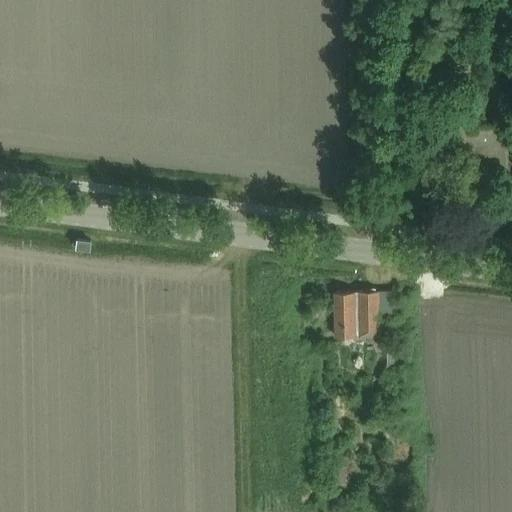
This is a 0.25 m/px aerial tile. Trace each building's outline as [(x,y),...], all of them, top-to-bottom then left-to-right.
[(505,153),(511,152),(510,111),(496,112),(497,121),(482,121),(481,86),(459,86),(460,141),(468,141),(468,169),(506,168),(505,153)] [(89,248),(91,239),(77,237),(76,246),(89,248)] [(384,288),(385,310),(394,310),(393,288),(384,288)] [(379,334),(379,315),(378,289),(334,291),(335,335),(379,334)] [(385,489),(371,491),(372,500),(386,498),(385,489)]
